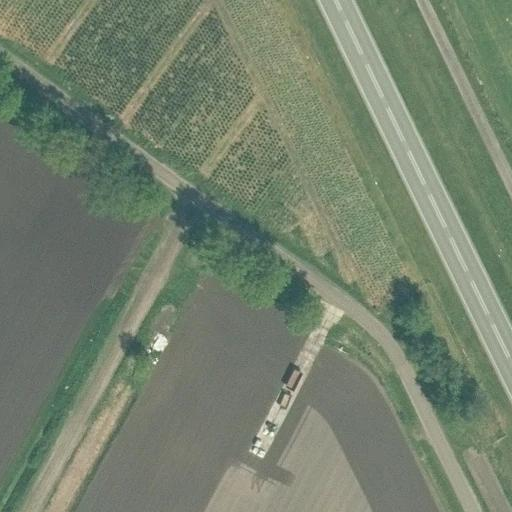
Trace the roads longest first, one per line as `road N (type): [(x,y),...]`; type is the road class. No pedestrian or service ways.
road 1 (unclassified): [(473,511),(403,370),(361,314),(0,52)]
road 2 (trunk): [(511,368),(333,0)]
road 3 (track): [(197,199),(27,511)]
road 4 (track): [(511,187),(420,0)]
